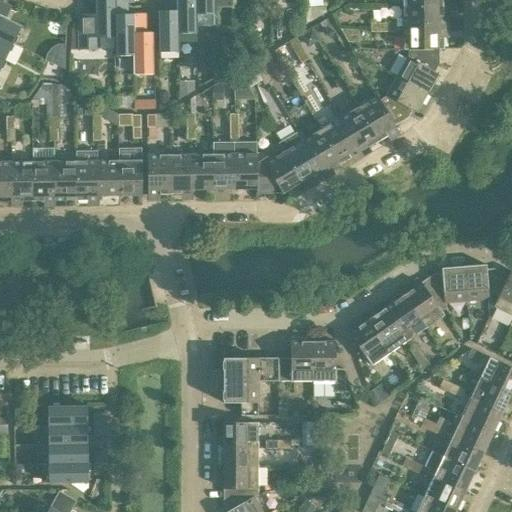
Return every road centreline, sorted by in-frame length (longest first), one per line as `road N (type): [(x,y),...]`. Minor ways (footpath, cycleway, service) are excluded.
road 1 (residential): [(148,227),(186,211),(279,211),(411,137),(470,56),(470,0)]
road 2 (residential): [(189,348),(347,309),(426,258),(511,255)]
road 3 (residential): [(0,361),(189,348)]
road 4 (residential): [(191,511),(189,348)]
road 5 (residential): [(148,227),(0,223)]
road 6 (residential): [(189,348),(163,248),(148,227)]
